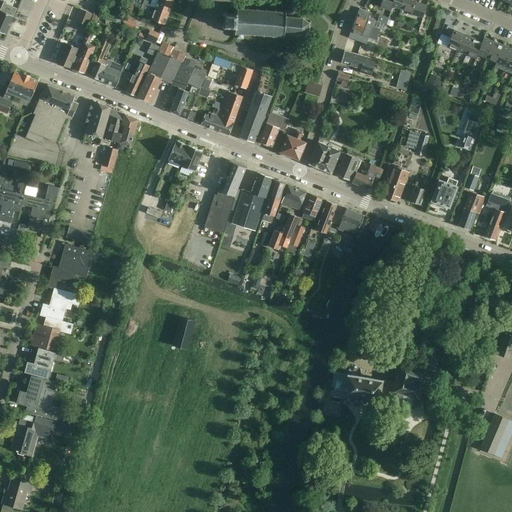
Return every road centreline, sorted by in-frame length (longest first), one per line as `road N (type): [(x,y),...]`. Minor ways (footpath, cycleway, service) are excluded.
road 1 (track): [(176,122),(138,218),(147,284),(223,315),(271,315),(289,341),(259,409),(256,469),(236,490),(230,511)]
road 2 (tertiary): [(299,172),(17,58)]
road 3 (tertiary): [(511,262),(299,172)]
road 4 (residential): [(0,397),(36,263),(0,240)]
road 5 (residential): [(299,172),(356,0)]
